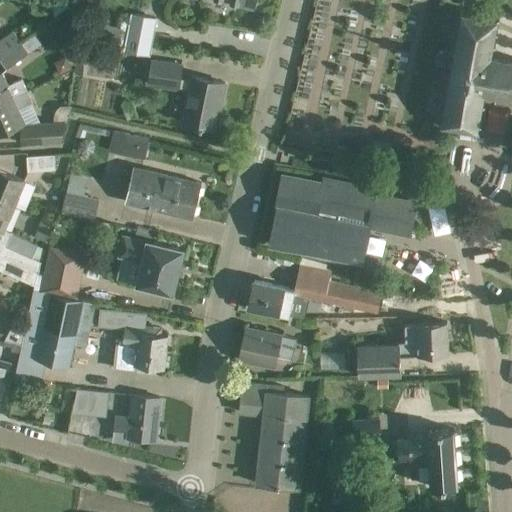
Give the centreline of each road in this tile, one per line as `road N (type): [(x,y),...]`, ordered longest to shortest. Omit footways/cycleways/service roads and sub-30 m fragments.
road 1 (unclassified): [(193,494),(225,289),(296,0)]
road 2 (residential): [(497,420),(460,207),(474,148)]
road 3 (residential): [(193,494),(0,439)]
